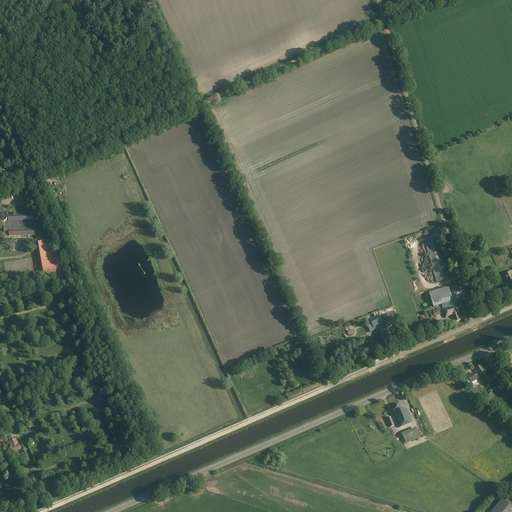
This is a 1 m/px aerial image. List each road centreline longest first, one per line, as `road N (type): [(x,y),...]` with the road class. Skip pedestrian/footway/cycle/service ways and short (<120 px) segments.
road 1 (track): [(0,100),(32,176),(438,0)]
road 2 (tertiary): [(111,511),(484,352)]
road 3 (track): [(43,511),(399,356)]
road 4 (unclassified): [(474,323),(377,0)]
